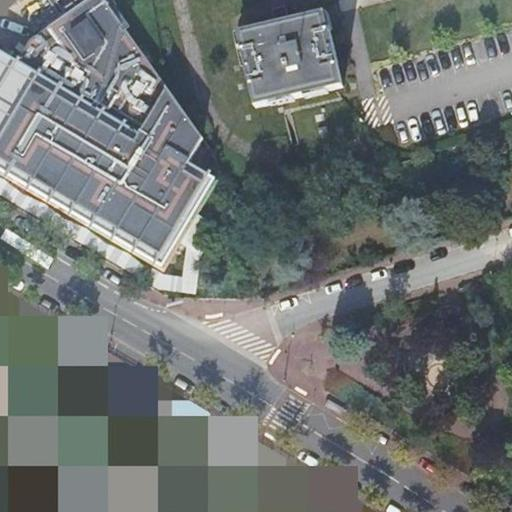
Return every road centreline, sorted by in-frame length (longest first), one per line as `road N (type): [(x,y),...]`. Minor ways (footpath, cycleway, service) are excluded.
road 1 (residential): [(511,242),(240,331),(194,360)]
road 2 (tertiary): [(446,511),(194,360)]
road 3 (tertiary): [(194,360),(0,232)]
